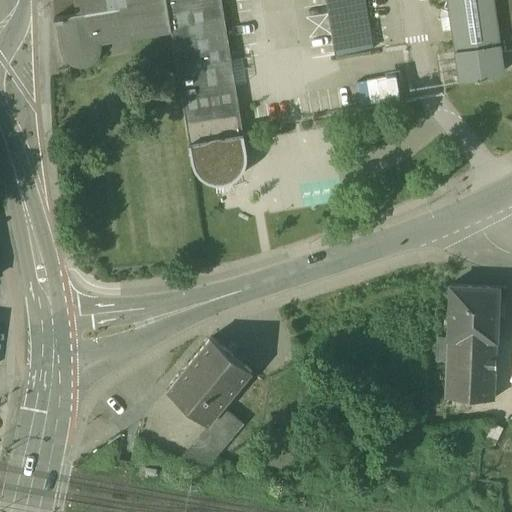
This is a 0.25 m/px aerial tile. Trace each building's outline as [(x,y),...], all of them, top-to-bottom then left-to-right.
[(74,0),(77,14),(55,18),(55,21),(61,21),(65,45),(66,50),(68,54),(71,58),(74,62),(79,62),(86,62),(92,58),(95,53),(97,47),(96,42),(171,30),(190,144),(243,135),(235,85),(253,82),(251,75),(250,69),(233,71),(221,0),(74,0)] [(361,0),(326,0),(335,57),(370,51),(370,50),(366,30),(361,0)] [(446,0),(444,7),(449,8),(456,64),(459,78),(504,71),(504,70),(502,50),(494,0),(446,0)] [(511,0),(494,0),(502,50),(511,48),(511,0)] [(378,28),(366,30),(370,50),(381,48),(378,28)] [(243,135),(190,144),(189,144),(192,162),(194,169),(200,176),(207,181),(212,183),(215,184),(217,184),(224,184),(231,182),(231,181),(233,181),(239,176),(244,169),(247,160),(247,152),(244,135),(243,135)] [(501,287),(452,283),(450,336),(498,338),(501,287)] [(450,336),(440,336),(439,349),(449,350),(447,397),(495,399),(498,338),(450,336)] [(211,338),(167,391),(207,425),(222,407),(252,372),(211,338)] [(222,407),(207,425),(211,428),(181,464),(206,468),(242,424),(222,407)]
